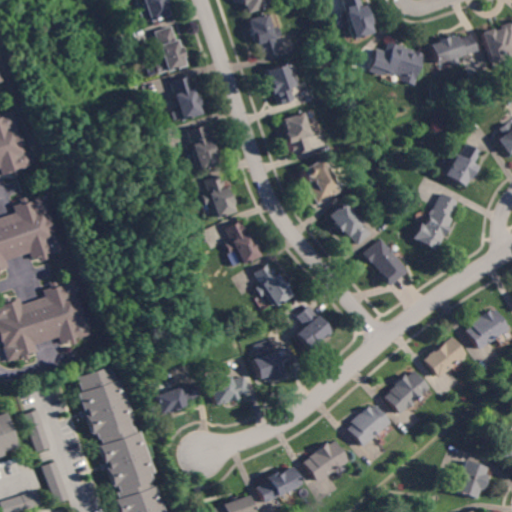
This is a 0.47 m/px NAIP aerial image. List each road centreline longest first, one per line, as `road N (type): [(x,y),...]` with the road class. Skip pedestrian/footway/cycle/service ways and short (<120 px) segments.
road 1 (residential): [(384,339),(267,191),(201,0)]
road 2 (residential): [(511,247),(401,324),(288,420),(201,454)]
road 3 (residential): [(46,392),(82,511)]
